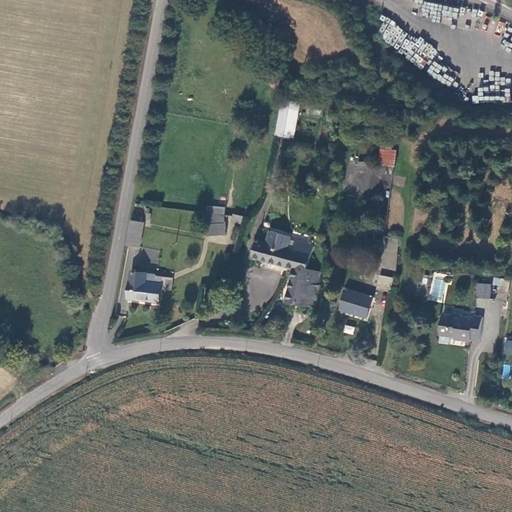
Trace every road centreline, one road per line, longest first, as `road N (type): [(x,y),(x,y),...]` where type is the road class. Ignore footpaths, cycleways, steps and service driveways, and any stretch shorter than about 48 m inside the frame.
road 1 (unclassified): [(511,422),(237,342),(183,339),(101,361)]
road 2 (unclassified): [(101,361),(100,330),(161,0)]
